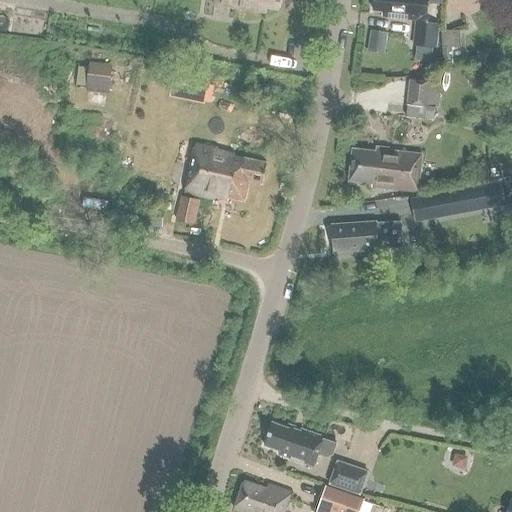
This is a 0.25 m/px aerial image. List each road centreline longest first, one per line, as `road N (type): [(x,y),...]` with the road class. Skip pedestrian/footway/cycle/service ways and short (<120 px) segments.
road 1 (unclassified): [(282,269),(0,215)]
road 2 (unclassified): [(282,269),(310,187),(350,0)]
road 3 (unclassified): [(208,511),(282,269)]
